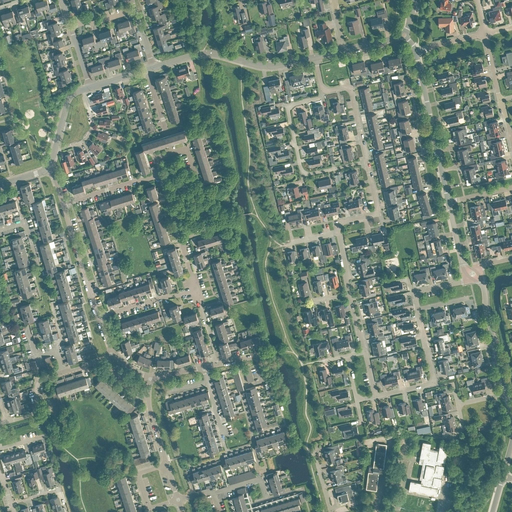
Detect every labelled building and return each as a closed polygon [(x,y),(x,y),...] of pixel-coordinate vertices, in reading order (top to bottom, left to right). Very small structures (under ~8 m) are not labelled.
[(40,10),(43,9),(40,0),(38,0),(39,1),(36,2),(38,9),(35,10),(37,16),(42,15),(40,10)] [(40,0),(43,9),(46,8),(48,13),(56,10),(54,4),(49,6),(47,0),(43,0),(40,0)] [(309,0),(310,2),(316,1),(319,10),(324,9),(322,0),(309,0)] [(447,2),(447,0),(441,0),(441,1),(440,9),(450,10),(451,3),(447,2)] [(149,14),(158,11),(158,8),(162,7),(161,1),(155,3),(156,6),(149,8),(150,12),(149,12),(149,14)] [(80,2),(73,5),(74,10),(81,8),(82,11),(88,9),(86,4),(81,5),(80,2)] [(266,5),(266,2),(259,3),(261,12),(268,11),(268,13),(272,12),(270,4),(266,5)] [(22,6),(25,16),(28,15),(30,19),(35,18),(33,12),(30,13),(28,6),(25,7),(24,5),(22,6)] [(502,10),(501,6),(501,5),(494,7),(495,10),(489,11),(490,17),(491,21),(495,21),(495,20),(500,19),(499,11),(502,10)] [(22,17),(25,16),(22,6),(20,7),(20,8),(17,9),(19,16),(16,17),(18,23),(24,21),(22,17)] [(241,14),(239,6),(232,7),(233,14),(234,18),(237,17),(238,22),(247,20),(245,13),(241,14)] [(379,27),(383,26),(381,18),(388,16),(386,9),(383,10),(376,11),(378,18),(371,19),(372,22),(371,22),(372,28),(379,26),(379,27)] [(6,11),(9,21),(12,20),(14,24),(16,24),(12,11),(9,12),(9,10),(6,11)] [(157,18),(159,23),(166,21),(167,20),(165,13),(163,14),(161,13),(161,11),(158,11),(149,14),(150,17),(151,16),(153,19),(157,18)] [(474,21),(472,12),(466,14),(467,16),(465,16),(465,17),(460,18),(461,25),(466,24),(467,27),(472,26),(472,25),(475,25),(474,21)] [(276,24),(274,14),(267,15),(270,25),(276,24)] [(453,31),(453,21),(457,21),(457,17),(456,15),(452,15),(452,18),(438,18),(439,25),(446,25),(446,31),(453,31)] [(123,22),(125,29),(129,28),(130,33),(132,33),(134,38),(138,37),(136,31),(136,32),(134,26),(131,26),(129,20),(123,22)] [(359,31),(357,24),(358,24),(357,20),(348,22),(349,27),(349,28),(349,30),(350,30),(352,30),(353,33),(359,31)] [(51,30),(60,27),(60,25),(58,25),(57,22),(50,24),(49,21),(44,23),(45,28),(50,27),(51,30)] [(154,31),(153,32),(154,34),(163,31),(162,28),(167,27),(166,24),(167,24),(167,22),(166,22),(166,21),(159,23),(160,26),(153,28),(154,31)] [(123,30),(125,29),(123,22),(118,23),(120,30),(117,31),(119,37),(124,35),(123,30)] [(327,28),(326,22),(319,24),(321,30),(315,31),(317,37),(322,36),(323,41),(325,41),(326,41),(327,41),(328,41),(329,41),(330,40),(333,39),(330,27),(327,28)] [(49,39),(55,38),(54,35),(61,33),(60,30),(61,29),(60,27),(51,30),(49,30),(50,34),(47,34),(49,39)] [(304,46),(308,45),(306,37),(309,36),(307,28),(301,30),(303,35),(298,36),(299,41),(297,41),(299,46),(300,46),(300,47),(303,46),(304,46)] [(104,32),(107,39),(110,38),(112,43),(117,42),(115,36),(112,36),(110,30),(104,32)] [(104,40),(107,39),(104,32),(99,33),(101,40),(98,41),(100,47),(105,45),(104,40)] [(5,43),(11,41),(9,34),(3,36),(5,43)] [(100,47),(98,41),(96,42),(93,35),(88,37),(90,45),(93,44),(95,49),(100,47)] [(157,45),(166,42),(165,39),(170,37),(170,35),(157,39),(158,42),(156,43),(157,45)] [(262,40),(261,36),(253,38),(254,42),(253,42),(254,45),(255,45),(257,52),(264,50),(261,40),(262,40)] [(277,52),(283,51),(282,50),(287,49),(285,44),(289,43),(287,36),(284,37),(284,38),(281,39),(282,41),(276,43),(277,47),(276,47),(277,52)] [(87,46),(90,45),(88,37),(82,39),(84,45),(82,46),(83,52),(89,50),(87,46)] [(55,38),(49,39),(50,45),(53,44),(54,47),(55,47),(66,44),(65,41),(63,42),(62,38),(56,41),(55,38)] [(166,42),(157,45),(158,47),(159,47),(160,50),(173,46),(172,44),(167,45),(166,42)] [(132,51),(135,59),(140,57),(138,50),(141,49),(139,43),(134,45),(135,50),(132,51)] [(135,59),(132,51),(129,52),(128,47),(122,48),(124,54),(127,54),(129,60),(135,59)] [(56,60),(66,57),(65,55),(64,55),(62,52),(56,54),(54,50),(48,52),(46,53),(47,56),(49,55),(51,59),(55,57),(56,60)] [(506,56),(503,57),(505,64),(508,63),(511,62),(511,65),(511,64),(511,51),(506,53),(506,56)] [(113,60),(116,68),(121,66),(119,59),(122,58),(120,52),(115,54),(116,59),(113,60)] [(116,68),(113,60),(110,61),(109,56),(103,57),(105,63),(108,63),(110,69),(116,68)] [(54,70),(60,68),(59,65),(66,63),(65,60),(66,59),(66,57),(56,60),(55,60),(56,64),(52,65),(54,70)] [(103,64),(105,63),(103,57),(98,59),(100,64),(97,65),(99,73),(105,71),(103,64)] [(394,58),(396,67),(399,67),(400,69),(402,69),(400,57),(394,58)] [(393,68),(396,67),(394,58),(388,59),(389,65),(386,66),(388,72),(393,71),(393,68)] [(99,73),(97,65),(94,66),(92,61),(87,63),(89,69),(92,68),(94,75),(99,73)] [(369,70),(368,66),(365,67),(364,61),(358,62),(360,71),(363,71),(364,73),(365,77),(370,76),(369,70)] [(388,72),(386,66),(383,67),(382,61),(376,62),(378,71),(381,71),(382,73),(388,72)] [(357,72),(360,71),(358,62),(352,63),(353,69),(350,70),(352,76),(358,75),(357,72)] [(375,72),(378,71),(376,62),(371,63),(372,69),(369,70),(370,76),(376,75),(375,72)] [(483,70),(481,63),(478,64),(476,63),(475,64),(474,65),(475,69),(472,70),(473,76),(480,74),(480,71),(483,70)] [(182,68),(184,76),(187,75),(188,78),(191,77),(191,80),(198,78),(196,73),(194,74),(193,70),(189,71),(187,66),(182,68)] [(62,77),(71,74),(70,72),(69,72),(68,69),(61,71),(60,68),(54,70),(56,75),(61,74),(62,77)] [(181,77),(184,76),(182,68),(176,70),(178,75),(175,76),(177,82),(182,80),(181,77)] [(448,76),(447,71),(443,72),(443,73),(438,74),(439,81),(448,79),(448,82),(454,81),(453,75),(448,76)] [(159,90),(161,89),(169,86),(166,76),(170,75),(169,72),(159,75),(160,78),(155,79),(159,90)] [(298,84),(299,87),(300,87),(303,87),(303,86),(309,85),(308,77),(304,78),(303,73),(296,74),(298,84)] [(71,74),(62,77),(60,77),(61,80),(58,81),(60,87),(65,85),(65,82),(71,80),(70,77),(72,76),(71,74)] [(299,88),(299,87),(298,84),(296,74),(290,76),(291,81),(288,82),(290,89),(293,88),(294,89),(299,88)] [(482,80),(481,76),(473,78),(475,84),(478,84),(479,88),(487,86),(485,79),(482,80)] [(274,79),(276,88),(279,88),(280,91),(282,90),(281,87),(279,78),(274,79)] [(395,89),(404,87),(403,81),(397,83),(396,79),(390,80),(392,87),(394,86),(395,89)] [(448,96),(452,95),(451,90),(457,88),(456,82),(449,84),(450,87),(441,89),(443,96),(448,95),(448,96)] [(121,90),(120,86),(115,88),(116,91),(115,92),(117,99),(124,96),(122,89),(121,90)] [(394,99),(400,98),(400,94),(406,93),(404,87),(395,89),(392,90),(394,97),(391,98),(391,100),(394,99)] [(485,94),(484,91),(477,93),(478,99),(482,98),(483,103),(490,101),(488,93),(485,94)] [(95,96),(92,97),(93,102),(97,101),(97,102),(104,100),(106,99),(104,92),(102,93),(102,92),(95,94),(95,96)] [(451,110),(456,109),(454,104),(462,102),(460,96),(452,98),(453,101),(444,103),(446,110),(451,109),(451,110)] [(399,108),(408,105),(407,100),(401,101),(400,98),(394,99),(396,105),(398,105),(399,108)] [(339,105),(338,102),(339,101),(332,103),(333,103),(334,108),(332,108),(331,109),(331,111),(332,112),(335,111),(334,112),(338,111),(338,113),(344,112),(343,104),(339,105)] [(101,114),(108,112),(105,105),(99,107),(99,108),(96,109),(97,114),(101,113),(101,114)] [(277,115),(280,114),(278,108),(275,108),(275,105),(270,106),(262,108),(263,114),(269,113),(270,116),(272,116),(272,117),(274,118),(276,118),(278,116),(277,115)] [(324,114),(322,105),(314,107),(316,118),(322,116),(324,121),(329,120),(328,113),(324,114)] [(398,117),(402,117),(405,116),(404,113),(410,111),(408,105),(399,108),(400,111),(397,111),(398,117)] [(488,109),(488,106),(480,107),(481,114),(485,113),(486,117),(493,116),(492,108),(488,109)] [(307,119),(305,111),(299,112),(301,122),(305,121),(306,127),(312,126),(310,118),(307,119)] [(455,125),(459,124),(458,118),(463,117),(461,111),(455,113),(456,116),(448,118),(449,125),(455,124),(455,125)] [(400,127),(410,125),(408,119),(403,120),(402,117),(398,117),(396,118),(397,124),(400,124),(400,127)] [(489,129),(498,127),(497,121),(490,122),(490,120),(483,121),(484,126),(488,125),(489,129)] [(339,134),(348,132),(346,126),(343,127),(343,124),(336,125),(337,128),(334,129),(335,134),(339,133),(339,134)] [(400,137),(406,135),(405,132),(411,130),(410,125),(400,127),(401,130),(398,130),(400,137)] [(459,129),(453,131),(454,137),(464,135),(467,134),(465,128),(465,125),(459,127),(459,129)] [(275,129),(274,126),(267,128),(269,133),(274,132),(274,136),(277,135),(277,138),(279,138),(281,138),(282,136),(282,134),(284,134),(283,127),(275,129)] [(498,127),(489,129),(489,133),(486,134),(487,139),(494,137),(493,135),(500,133),(498,127)] [(311,133),(304,135),(305,141),(315,139),(315,137),(320,135),(318,128),(311,129),(311,133)] [(4,137),(11,135),(10,129),(2,131),(4,137)] [(162,138),(143,144),(144,149),(146,153),(164,147),(165,147),(167,146),(169,145),(171,145),(175,144),(187,140),(187,138),(184,131),(172,135),(169,136),(167,137),(164,138),(162,138)] [(102,133),(98,132),(96,137),(99,138),(99,139),(106,142),(109,135),(102,132),(102,133)] [(348,132),(339,134),(340,139),(339,139),(340,143),(347,141),(346,138),(349,137),(348,132)] [(11,135),(4,137),(6,144),(13,141),(11,135)] [(405,145),(414,143),(413,137),(407,139),(406,135),(400,137),(401,143),(404,142),(405,145)] [(464,135),(454,137),(455,143),(462,142),(463,144),(472,142),(471,139),(469,140),(468,138),(465,139),(464,135)] [(194,144),(206,140),(205,138),(201,139),(200,136),(192,138),(194,144)] [(493,149),(503,146),(502,140),(495,142),(494,139),(487,141),(489,146),(492,145),(493,149)] [(195,149),(204,147),(203,143),(207,142),(206,140),(194,144),(195,149)] [(308,154),(318,152),(317,149),(322,147),(321,141),(314,142),(315,146),(307,148),(308,154)] [(95,145),(93,142),(89,146),(91,149),(90,150),(96,155),(101,149),(96,144),(95,145)] [(11,151),(19,149),(17,143),(9,145),(11,151)] [(414,143),(405,145),(405,148),(402,149),(403,152),(415,149),(414,143)] [(342,154),(352,152),(351,146),(348,147),(347,144),(340,145),(341,148),(339,149),(340,151),(341,151),(342,154)] [(458,156),(468,154),(467,150),(471,150),(470,145),(463,146),(464,149),(457,150),(458,156)] [(281,151),(280,146),(274,147),(274,146),(270,147),(271,152),(277,151),(277,152),(279,159),(289,157),(288,149),(281,151)] [(503,146),(493,149),(494,152),(490,153),(491,156),(490,156),(490,159),(498,157),(498,154),(504,153),(503,146)] [(197,155),(210,151),(209,148),(205,150),(204,147),(195,149),(197,155)] [(13,158),(21,155),(19,149),(11,151),(13,158)] [(143,149),(135,152),(141,173),(150,170),(149,169),(153,168),(152,166),(149,167),(143,149)] [(80,162),(87,159),(85,153),(83,153),(82,150),(77,151),(78,155),(80,162)] [(199,160),(207,157),(206,154),(210,153),(210,151),(197,155),(199,160)] [(71,157),(70,154),(65,155),(66,158),(65,159),(66,163),(62,164),(65,173),(70,171),(68,165),(75,163),(72,156),(71,157)] [(311,166),(321,164),(320,160),(322,159),(321,154),(313,156),(314,159),(310,160),(311,166)] [(468,154),(458,156),(460,163),(467,161),(467,164),(474,162),(473,157),(469,158),(468,154)] [(21,155),(13,158),(15,164),(23,161),(21,155)] [(268,156),(270,164),(278,162),(277,159),(273,160),(272,155),(268,156)] [(200,165),(213,162),(212,159),(208,161),(207,157),(199,160),(200,165)] [(497,168),(507,166),(506,160),(499,161),(499,159),(492,160),(493,165),(497,164),(497,168)] [(119,164),(123,177),(128,175),(127,171),(130,170),(127,162),(124,163),(125,167),(122,168),(121,164),(119,164)] [(202,171),(210,168),(209,165),(214,164),(213,162),(200,165),(202,171)] [(117,179),(123,177),(119,164),(116,165),(118,169),(114,170),(117,179)] [(465,175),(475,173),(474,169),(478,169),(477,164),(470,165),(471,168),(464,169),(465,175)] [(292,166),(284,168),(283,165),(274,167),(275,173),(282,171),(283,175),(293,173),(292,166)] [(507,166),(497,168),(498,172),(495,173),(496,178),(503,176),(502,174),(509,172),(507,166)] [(117,179),(114,170),(111,171),(110,167),(108,168),(112,180),(117,179)] [(106,182),(112,180),(108,168),(105,169),(107,173),(104,174),(106,182)] [(204,176),(216,172),(216,170),(212,172),(210,168),(202,171),(204,176)] [(349,178),(358,176),(356,170),(345,173),(346,179),(349,178)] [(95,185),(101,184),(97,171),(95,172),(96,176),(93,177),(95,185)] [(106,182),(104,174),(100,175),(99,171),(97,171),(101,184),(106,182)] [(216,172),(204,176),(206,182),(214,179),(213,176),(217,175),(216,172)] [(475,173),(465,175),(466,182),(473,180),(474,183),(481,181),(479,176),(476,177),(475,173)] [(95,185),(93,177),(89,178),(88,174),(86,175),(90,187),(95,185)] [(84,189),(85,189),(90,187),(86,175),(84,175),(85,180),(82,181),(82,183),(83,183),(84,189)] [(359,182),(358,176),(349,178),(350,183),(349,184),(350,187),(357,185),(356,182),(359,182)] [(331,186),(330,178),(318,181),(320,189),(329,187),(330,192),(336,191),(334,185),(331,186)] [(22,192),(31,189),(30,183),(21,186),(22,192)] [(86,192),(85,189),(84,189),(83,183),(82,183),(72,186),(75,195),(79,194),(79,196),(82,195),(82,193),(86,192)] [(300,195),(297,185),(287,188),(288,191),(287,192),(287,193),(288,194),(288,195),(291,194),(291,197),(300,195)] [(156,189),(155,186),(146,188),(149,199),(158,196),(157,193),(159,192),(158,189),(156,189)] [(385,197),(395,195),(397,194),(397,191),(397,189),(398,189),(398,186),(390,187),(391,190),(384,192),(385,197)] [(24,197),(33,195),(31,189),(22,192),(24,197)] [(126,195),(130,207),(133,206),(131,202),(134,201),(135,203),(138,202),(136,193),(132,194),(132,193),(126,195)] [(33,195),(24,197),(25,203),(35,200),(33,195)] [(128,208),(130,207),(126,195),(121,196),(124,205),(127,203),(128,208)] [(395,195),(385,197),(386,202),(396,200),(397,203),(402,202),(401,196),(396,197),(395,195)] [(120,206),(124,205),(121,196),(116,198),(120,210),(122,210),(120,206)] [(117,211),(120,210),(116,198),(110,200),(113,208),(116,207),(117,211)] [(354,210),(352,201),(352,198),(349,199),(348,200),(349,202),(347,202),(347,201),(344,201),(345,209),(348,208),(349,211),(354,210)] [(352,201),(354,210),(360,208),(359,206),(362,205),(361,198),(358,198),(358,200),(352,201)] [(511,211),(510,205),(507,206),(505,199),(499,200),(501,209),(504,208),(505,212),(511,211)] [(42,200),(34,202),(34,201),(29,203),(30,206),(34,205),(34,208),(44,206),(42,200)] [(110,209),(113,208),(110,200),(105,201),(109,214),(111,213),(110,209)] [(498,210),(501,209),(499,200),(493,201),(495,209),(491,209),(493,215),(499,214),(498,210)] [(10,202),(13,211),(18,210),(16,201),(10,202)] [(106,215),(109,214),(105,201),(99,203),(102,211),(105,210),(106,215)] [(7,213),(13,211),(10,202),(5,204),(7,213)] [(147,212),(159,208),(158,202),(149,205),(150,208),(146,210),(147,212)] [(332,215),(330,206),(329,203),(324,204),(324,202),(320,203),(322,210),(325,209),(326,216),(332,215)] [(330,206),(332,215),(338,213),(337,209),(340,208),(338,202),(333,203),(333,205),(330,206)] [(319,210),(322,210),(320,203),(317,204),(318,206),(315,207),(316,209),(313,210),(314,219),(320,217),(319,210)] [(471,213),(485,210),(484,207),(483,204),(470,207),(471,213)] [(389,213),(399,211),(398,208),(401,207),(401,205),(388,208),(389,213)] [(36,214),(45,211),(44,206),(34,208),(36,214)] [(81,215),(94,211),(93,209),(89,210),(88,207),(79,209),(81,215)] [(428,214),(432,212),(430,207),(423,210),(424,215),(422,215),(423,218),(429,217),(428,214)] [(153,216),(161,213),(159,208),(147,212),(148,214),(152,213),(153,216)] [(301,215),(303,214),(302,208),(297,209),(298,213),(290,215),(289,211),(284,212),(286,220),(289,219),(290,224),(302,221),(301,215)] [(314,219),(313,210),(309,210),(309,208),(304,209),(305,216),(308,216),(309,220),(314,219)] [(485,210),(471,213),(473,219),(480,217),(480,220),(486,219),(485,213),(485,210)] [(38,219),(47,217),(45,211),(36,214),(38,219)] [(91,218),(90,215),(94,213),(94,211),(81,215),(83,221),(85,220),(91,218)] [(150,223),(163,219),(161,213),(153,216),(154,219),(150,220),(150,223)] [(39,225),(48,222),(47,217),(38,219),(39,225)] [(87,225),(99,221),(99,219),(94,220),(93,217),(91,218),(85,220),(87,225)] [(156,227),(164,224),(163,219),(150,223),(151,225),(155,224),(156,227)] [(428,230),(437,228),(436,222),(429,223),(429,220),(421,222),(422,227),(427,225),(428,230)] [(471,232),(480,230),(479,227),(484,226),(482,220),(480,220),(476,221),(477,224),(470,226),(471,232)] [(89,231),(97,228),(96,225),(100,223),(99,221),(87,225),(89,231)] [(41,230),(50,228),(48,222),(39,225),(41,230)] [(154,234),(166,230),(164,224),(156,227),(157,230),(153,231),(154,234)] [(42,236),(52,233),(50,228),(41,230),(37,231),(38,234),(42,233),(42,236)] [(90,236),(103,232),(102,230),(98,231),(97,228),(89,231),(90,236)] [(425,240),(432,238),(432,235),(438,234),(437,228),(428,230),(429,234),(424,235),(425,240)] [(480,240),(486,238),(485,232),(484,233),(484,229),(480,230),(471,232),(473,238),(480,236),(480,240)] [(13,244),(23,241),(22,237),(26,236),(24,230),(18,232),(20,236),(11,239),(13,244)] [(160,238),(168,235),(166,230),(154,234),(154,236),(159,234),(160,238)] [(92,241),(100,239),(99,236),(103,234),(103,232),(90,236),(92,241)] [(52,233),(42,236),(44,241),(53,239),(52,233)] [(216,234),(219,246),(222,246),(220,242),(224,240),(222,233),(216,234)] [(377,234),(379,244),(382,243),(383,246),(385,246),(386,250),(389,249),(386,236),(383,237),(382,233),(377,234)] [(217,247),(219,246),(216,234),(210,236),(212,244),(216,243),(217,247)] [(376,244),(379,244),(377,234),(372,235),(374,245),(371,245),(372,251),(375,250),(375,248),(377,247),(376,244)] [(168,235),(160,238),(161,241),(156,242),(157,245),(161,243),(170,241),(168,235)] [(208,245),(212,244),(210,236),(204,238),(208,250),(210,249),(208,245)] [(372,251),(371,245),(368,246),(366,236),(361,237),(363,247),(366,247),(366,250),(368,249),(369,252),(372,251)] [(510,249),(508,240),(505,241),(504,236),(498,238),(499,244),(502,243),(504,250),(510,249)] [(358,249),(363,247),(361,237),(356,239),(357,246),(351,247),(352,252),(358,250),(358,249)] [(205,251),(208,250),(204,238),(198,240),(200,248),(204,247),(205,251)] [(427,249),(441,245),(440,239),(433,241),(432,238),(425,240),(427,249)] [(475,250),(485,248),(485,247),(488,244),(487,241),(486,238),(480,240),(481,243),(474,244),(475,250)] [(94,247),(106,243),(105,241),(101,242),(100,239),(92,241),(94,247)] [(15,250),(25,247),(23,241),(13,244),(15,250)] [(42,250),(53,247),(52,245),(50,245),(49,242),(40,245),(42,250)] [(330,242),(323,244),(325,254),(332,253),(332,254),(336,254),(336,253),(338,252),(336,244),(331,245),(330,242)] [(95,252),(104,250),(103,247),(107,245),(106,243),(94,247),(95,252)] [(318,245),(312,246),(313,251),(311,251),(311,252),(311,255),(312,255),(314,255),(317,255),(318,258),(320,258),(321,262),(324,261),(322,251),(319,252),(318,245)] [(442,251),(441,245),(427,249),(429,257),(436,256),(436,253),(442,251)] [(169,253),(165,255),(166,259),(170,258),(173,265),(169,267),(170,271),(174,270),(175,274),(183,271),(183,270),(186,269),(186,268),(182,269),(176,250),(180,249),(179,247),(176,248),(175,247),(172,248),(171,246),(167,247),(169,253)] [(16,255),(27,252),(25,247),(15,250),(16,255)] [(43,256),(54,253),(53,247),(42,250),(43,256)] [(305,248),(300,249),(301,258),(307,257),(308,262),(311,261),(310,254),(307,254),(305,248)] [(485,248),(475,250),(477,256),(490,253),(489,251),(485,249),(485,248)] [(97,258),(110,254),(109,252),(105,253),(104,250),(95,252),(97,258)] [(293,250),(287,252),(289,261),(293,260),(294,263),(296,263),(299,262),(297,256),(295,257),(293,250)] [(203,258),(202,254),(206,253),(205,251),(194,255),(196,261),(203,258)] [(18,261),(28,258),(27,252),(16,255),(18,261)] [(45,261),(54,259),(56,258),(54,253),(43,256),(45,261)] [(105,261),(105,262),(107,261),(106,257),(110,256),(110,254),(97,258),(99,263),(105,261)] [(203,258),(196,261),(197,267),(205,264),(204,260),(208,259),(207,257),(203,258)] [(358,269),(367,267),(366,263),(371,262),(370,257),(364,258),(361,259),(362,262),(357,263),(358,269)] [(28,258),(18,261),(19,266),(30,263),(28,258)] [(46,267),(56,264),(54,259),(45,261),(46,267)] [(222,266),(226,265),(225,263),(221,264),(220,260),(212,262),(214,268),(222,266)] [(106,265),(105,262),(105,261),(99,263),(96,264),(98,269),(111,265),(110,263),(106,265)] [(439,268),(441,277),(447,276),(446,270),(449,269),(447,263),(442,264),(443,268),(439,268)] [(56,264),(46,267),(48,272),(57,270),(56,264)] [(100,275),(108,272),(107,269),(111,268),(111,265),(98,269),(100,275)] [(15,270),(16,276),(27,273),(26,270),(30,269),(29,266),(15,270)] [(223,270),(222,266),(214,268),(216,274),(224,272),(228,271),(227,269),(223,270)] [(441,277),(439,268),(436,269),(435,266),(430,267),(431,273),(434,272),(435,279),(441,277)] [(367,267),(358,269),(359,274),(363,273),(364,276),(368,276),(374,274),(373,269),(367,270),(367,267)] [(420,273),(422,282),(428,280),(427,274),(429,273),(428,267),(419,269),(420,273)] [(57,278),(66,275),(64,270),(56,272),(57,278)] [(422,282),(420,273),(414,274),(413,271),(410,271),(412,277),(414,277),(416,283),(422,282)] [(102,280),(114,276),(114,274),(109,275),(108,272),(100,275),(102,280)] [(225,276),(224,272),(216,274),(218,280),(226,278),(230,277),(229,275),(225,276)] [(18,281),(28,278),(27,273),(16,276),(18,281)] [(329,277),(328,273),(324,274),(325,281),(329,280),(331,287),(338,285),(336,275),(329,277)] [(316,291),(322,290),(320,281),(324,280),(323,274),(316,275),(317,280),(313,281),(316,291)] [(59,284),(68,281),(66,275),(57,278),(59,284)] [(114,276),(102,280),(103,286),(112,283),(111,280),(115,278),(114,276)] [(158,286),(170,282),(168,276),(161,278),(162,282),(155,284),(156,286),(158,286)] [(360,290),(369,288),(369,285),(373,284),(371,277),(361,279),(362,283),(359,284),(360,290)] [(20,287),(30,284),(28,278),(18,281),(20,287)] [(227,282),(226,278),(218,280),(220,286),(228,284),(232,283),(231,281),(227,282)] [(138,282),(137,280),(136,279),(135,280),(136,283),(137,287),(139,295),(145,293),(143,285),(139,286),(138,282)] [(143,285),(145,293),(152,291),(151,288),(154,287),(151,279),(148,280),(149,283),(145,284),(144,280),(142,281),(143,285)] [(398,283),(397,280),(392,281),(385,283),(386,289),(393,287),(394,291),(403,289),(402,283),(398,283)] [(60,289),(69,286),(68,281),(59,284),(60,289)] [(158,286),(156,286),(157,292),(161,291),(160,287),(163,286),(165,293),(169,291),(168,289),(172,288),(172,287),(175,285),(175,284),(171,285),(170,282),(158,286)] [(301,296),(309,294),(306,282),(298,284),(301,296)] [(21,292),(32,289),(30,284),(20,287),(21,292)] [(137,287),(133,288),(132,284),(130,285),(131,289),(133,297),(139,295),(137,287)] [(229,288),(228,284),(220,286),(222,292),(230,290),(234,289),(233,287),(229,288)] [(62,295),(71,292),(69,286),(60,289),(62,295)] [(131,289),(127,290),(126,286),(124,287),(125,291),(127,298),(133,297),(131,289)] [(125,291),(121,292),(120,288),(118,289),(119,295),(120,295),(121,300),(122,300),(127,298),(125,291)] [(369,288),(360,290),(361,295),(368,294),(369,296),(375,295),(375,292),(370,293),(369,288)] [(32,289),(21,292),(23,298),(33,295),(32,289)] [(231,294),(230,290),(222,292),(224,298),(231,296),(235,295),(235,293),(231,294)] [(71,292),(62,295),(64,300),(72,298),(71,292)] [(120,295),(119,295),(116,296),(115,292),(112,292),(110,293),(111,297),(107,298),(110,306),(111,306),(112,309),(114,309),(113,305),(116,304),(122,302),(122,300),(121,300),(120,295)] [(401,303),(406,302),(404,296),(401,296),(400,293),(388,296),(390,303),(396,301),(397,305),(401,304),(401,303)] [(233,300),(231,296),(224,298),(226,305),(237,301),(237,299),(233,300)] [(19,298),(10,300),(12,308),(17,307),(16,303),(21,302),(19,298)] [(365,309),(374,307),(378,306),(376,301),(375,298),(369,299),(370,302),(363,304),(365,309)] [(59,304),(56,305),(57,308),(60,307),(61,309),(70,306),(69,301),(59,304)] [(22,312),(31,309),(29,303),(20,306),(22,312)] [(212,312),(209,312),(211,316),(217,314),(218,318),(222,317),(221,313),(225,312),(223,304),(213,307),(212,303),(211,304),(212,307),(210,308),(212,312)] [(171,311),(167,312),(168,317),(172,315),(174,319),(181,317),(178,307),(182,306),(181,305),(178,306),(177,305),(174,306),(173,304),(169,305),(171,311)] [(345,316),(344,314),(345,314),(342,304),(335,306),(337,316),(340,315),(341,317),(345,316)] [(70,306),(61,309),(63,315),(72,312),(70,306)] [(459,307),(461,316),(464,315),(465,319),(471,317),(470,311),(466,312),(465,306),(459,307)] [(374,307),(365,309),(366,315),(372,313),(373,316),(381,315),(380,311),(375,312),(374,307)] [(405,311),(405,307),(393,310),(394,316),(401,314),(401,318),(410,316),(409,310),(405,311)] [(453,321),(458,320),(457,317),(461,316),(459,307),(453,308),(454,315),(451,315),(453,321)] [(331,309),(327,310),(327,308),(320,309),(320,311),(318,311),(318,312),(319,317),(320,318),(322,317),(322,319),(326,318),(327,322),(333,321),(331,309)] [(24,317),(33,315),(31,309),(22,312),(24,317)] [(193,313),(184,316),(186,324),(190,323),(191,327),(196,325),(195,321),(201,319),(199,315),(197,316),(196,312),(195,313),(193,309),(192,310),(193,313)] [(312,317),(311,310),(303,311),(304,317),(305,322),(311,321),(312,325),(317,324),(316,317),(312,317)] [(438,312),(440,320),(444,320),(445,323),(450,322),(449,316),(446,316),(444,310),(438,312)] [(160,319),(160,316),(158,311),(152,313),(154,321),(155,325),(158,324),(156,320),(160,319)] [(63,315),(59,316),(60,318),(63,317),(64,320),(73,317),(72,312),(63,315)] [(436,321),(440,320),(438,312),(432,313),(434,319),(431,320),(432,326),(437,325),(436,321)] [(150,322),(154,321),(152,313),(146,315),(148,323),(149,327),(152,326),(150,322)] [(33,315),(24,317),(25,323),(34,320),(33,315)] [(144,324),(148,323),(146,315),(140,317),(142,324),(143,328),(146,328),(144,324)] [(369,329),(378,327),(377,324),(382,323),(380,316),(373,318),(374,322),(368,323),(369,329)] [(64,320),(61,321),(62,323),(65,322),(66,325),(75,323),(73,317),(64,320)] [(138,326),(142,324),(140,317),(134,318),(136,326),(136,327),(137,330),(140,330),(138,326)] [(40,327),(50,324),(48,318),(39,321),(40,327)] [(132,327),(136,326),(134,318),(128,320),(130,328),(131,332),(134,331),(132,327)] [(122,331),(130,328),(128,320),(119,323),(122,331)] [(227,320),(216,324),(217,330),(225,328),(224,324),(228,323),(227,320)] [(396,323),(398,328),(400,327),(401,331),(404,331),(404,332),(408,331),(408,330),(413,329),(411,322),(403,324),(402,321),(396,323)] [(66,326),(62,327),(63,329),(67,328),(67,331),(77,328),(75,323),(66,325),(66,326)] [(42,332),(51,329),(50,324),(40,327),(42,332)] [(225,328),(217,330),(219,336),(227,334),(226,330),(230,329),(229,326),(225,328)] [(381,326),(378,327),(369,329),(370,334),(377,333),(377,336),(383,334),(381,326)] [(67,331),(63,332),(64,335),(66,334),(67,334),(68,335),(69,335),(69,336),(78,334),(77,328),(67,331)] [(467,339),(477,337),(475,330),(470,331),(469,328),(462,330),(463,335),(466,335),(467,339)] [(42,332),(44,338),(45,337),(46,341),(54,338),(54,339),(58,338),(56,333),(52,334),(51,329),(42,332)] [(195,337),(203,335),(201,329),(193,331),(195,335),(191,336),(191,339),(195,337)] [(264,341),(261,330),(255,332),(256,336),(252,337),(255,345),(261,343),(260,342),(264,341)] [(227,334),(219,336),(221,342),(227,341),(229,340),(228,336),(232,335),(231,332),(227,334)] [(249,347),(255,345),(252,337),(251,332),(248,332),(250,338),(246,339),(249,347)] [(68,337),(65,338),(66,340),(70,339),(71,342),(80,339),(82,339),(81,333),(78,334),(69,336),(69,337),(68,337)] [(342,340),(344,349),(350,348),(348,341),(352,341),(350,334),(344,336),(345,339),(342,340)] [(435,346),(444,344),(443,340),(448,339),(447,334),(439,336),(440,338),(434,340),(435,346)] [(193,345),(195,344),(205,341),(203,335),(195,337),(197,341),(193,342),(193,345)] [(246,339),(245,335),(243,336),(244,340),(240,341),(240,342),(238,343),(240,348),(242,347),(243,349),(249,347),(246,339)] [(373,348),(383,346),(382,340),(386,339),(385,335),(378,337),(378,341),(372,342),(373,348)] [(410,339),(410,335),(400,337),(402,343),(405,342),(406,347),(416,345),(415,338),(410,339)] [(344,349),(342,340),(338,341),(337,337),(331,338),(333,345),(336,344),(338,351),(344,349)] [(477,337),(467,339),(468,343),(465,344),(466,349),(474,347),(473,344),(478,343),(477,337)] [(123,348),(135,344),(134,342),(130,343),(129,339),(121,342),(123,348)] [(195,351),(199,349),(207,347),(205,341),(195,344),(196,348),(194,348),(195,351)] [(222,352),(219,353),(219,355),(223,354),(223,355),(227,354),(228,356),(231,355),(229,349),(233,347),(232,343),(228,344),(227,341),(221,342),(219,343),(222,352)] [(329,347),(328,341),(322,343),(321,342),(313,344),(314,347),(311,347),(310,348),(311,351),(312,351),(315,350),(316,355),(324,354),(323,349),(329,347)] [(66,352),(75,349),(74,343),(64,346),(66,352)] [(135,344),(123,348),(125,354),(133,352),(133,351),(135,350),(134,347),(138,346),(137,343),(135,344)] [(444,344),(435,346),(437,352),(443,351),(444,354),(450,352),(448,347),(445,348),(444,344)] [(0,355),(1,357),(9,355),(8,352),(13,350),(12,345),(6,347),(7,349),(0,351),(0,355)] [(383,346),(373,348),(375,354),(387,351),(386,346),(385,346),(383,346)] [(199,349),(200,353),(196,354),(197,357),(198,356),(199,358),(205,356),(204,354),(209,353),(207,347),(199,349)] [(63,355),(64,358),(68,357),(77,355),(75,349),(66,352),(67,354),(63,355)] [(472,359),(482,357),(480,350),(475,352),(474,349),(467,351),(468,356),(471,355),(472,359)] [(181,352),(185,364),(191,362),(189,354),(185,355),(183,351),(181,352)] [(142,364),(147,353),(145,352),(143,356),(140,354),(136,362),(142,364)] [(179,366),(185,364),(181,352),(179,353),(180,357),(176,358),(179,366)] [(147,353),(142,364),(148,367),(151,359),(148,358),(149,354),(147,353)] [(77,355),(68,357),(69,363),(70,363),(70,365),(75,364),(75,361),(79,360),(77,355)] [(166,359),(166,355),(164,355),(164,368),(173,368),(173,359),(166,359)] [(440,366),(449,364),(448,361),(451,360),(450,355),(444,356),(445,359),(439,360),(440,366)] [(4,368),(12,365),(11,362),(19,360),(19,357),(2,362),(4,368)] [(482,357),(472,359),(473,363),(470,364),(472,370),(479,368),(478,365),(483,363),(482,357)] [(449,364),(440,366),(441,373),(447,371),(448,374),(454,373),(453,367),(450,368),(449,364)] [(12,365),(4,368),(5,373),(13,371),(14,373),(23,371),(22,368),(19,369),(18,366),(13,368),(12,365)] [(342,368),(341,365),(332,367),(334,374),(343,372),(344,377),(347,376),(345,367),(342,368)] [(413,371),(415,380),(421,378),(419,372),(422,372),(421,366),(416,367),(416,370),(413,371)] [(415,380),(413,371),(409,372),(408,368),(403,369),(404,376),(407,375),(408,381),(415,380)] [(327,377),(326,369),(319,370),(321,380),(325,379),(326,383),(332,382),(330,376),(327,377)] [(390,376),(392,385),(398,384),(397,377),(399,377),(398,371),(393,372),(394,375),(390,376)] [(392,385),(390,376),(387,377),(386,373),(380,375),(381,381),(384,380),(386,386),(392,385)] [(3,388),(12,385),(17,384),(14,375),(9,377),(10,380),(2,382),(3,388)] [(221,381),(225,380),(227,380),(227,378),(224,379),(223,375),(219,376),(220,379),(215,380),(216,386),(221,384),(221,381)] [(81,379),(84,388),(89,386),(88,386),(91,385),(89,379),(87,380),(86,377),(81,379)] [(477,383),(479,392),(486,391),(484,384),(488,383),(488,384),(486,377),(481,378),(481,382),(477,383)] [(99,389),(105,382),(101,378),(95,385),(99,389)] [(479,392),(477,383),(474,383),(473,379),(466,380),(468,388),(472,387),(474,393),(479,392)] [(222,387),(226,386),(229,385),(228,384),(226,384),(225,380),(221,381),(221,384),(216,386),(218,391),(223,390),(222,387)] [(103,392),(109,385),(105,382),(99,389),(103,392)] [(14,394),(19,392),(18,386),(12,388),(12,385),(3,388),(5,393),(10,392),(11,395),(14,394)] [(107,395),(113,389),(109,385),(103,392),(107,395)] [(224,392),(228,391),(230,391),(230,389),(227,390),(226,386),(222,387),(223,390),(218,391),(220,397),(225,395),(224,392)] [(257,390),(256,386),(253,387),(245,389),(248,397),(253,396),(252,393),(257,392),(260,391),(259,389),(257,390)] [(110,399),(117,392),(113,389),(107,395),(110,399)] [(339,393),(338,389),(332,390),(333,397),(338,396),(339,400),(340,401),(341,402),(342,402),(343,401),(342,399),(349,398),(347,391),(339,393)] [(202,403),(203,402),(207,401),(207,404),(209,403),(207,397),(210,396),(208,391),(202,392),(204,398),(201,399),(202,403)] [(232,395),(229,395),(228,391),(224,392),(225,395),(220,397),(221,402),(226,401),(226,398),(230,397),(232,396),(234,396),(235,395),(234,393),(231,394),(232,395)] [(9,405),(21,402),(20,399),(21,399),(19,392),(14,394),(15,398),(7,400),(9,405)] [(114,402),(120,395),(117,392),(110,399),(114,402)] [(203,405),(203,402),(202,403),(201,399),(204,398),(202,392),(197,394),(199,400),(196,400),(197,404),(201,403),(202,405),(203,405)] [(254,398),(259,397),(261,396),(261,395),(258,396),(257,392),(252,393),(253,396),(248,397),(249,403),(255,401),(254,398)] [(440,403),(450,401),(448,395),(446,395),(445,392),(434,394),(435,398),(436,398),(437,400),(440,399),(440,403)] [(198,407),(197,404),(196,400),(199,400),(197,394),(192,396),(193,401),(190,402),(192,406),(196,405),(196,407),(198,407)] [(118,406),(124,399),(120,395),(114,402),(118,406)] [(192,408),(192,406),(190,402),(193,401),(192,396),(186,397),(188,403),(185,404),(186,407),(190,406),(191,409),(192,408)] [(187,410),(186,407),(185,404),(188,403),(186,397),(181,399),(182,404),(179,405),(181,409),(185,408),(186,410),(187,410)] [(231,402),(234,402),(233,400),(231,401),(230,397),(226,398),(226,401),(221,402),(223,408),(228,406),(227,403),(231,402)] [(255,404),(260,403),(263,402),(263,400),(260,401),(259,397),(254,398),(255,401),(249,403),(251,408),(256,407),(255,404)] [(421,402),(420,398),(414,400),(416,409),(420,408),(421,411),(422,410),(423,415),(428,414),(425,401),(421,402)] [(122,409),(128,402),(124,399),(118,406),(122,409)] [(182,412),(181,409),(179,405),(182,404),(181,399),(175,401),(177,406),(174,407),(175,411),(179,409),(180,412),(182,412)] [(177,406),(175,401),(170,402),(169,400),(165,402),(168,409),(170,412),(174,411),(175,414),(176,413),(175,411),(174,407),(177,406)] [(450,401),(440,403),(441,407),(437,407),(439,413),(445,412),(444,408),(451,407),(450,401)] [(21,402),(9,405),(10,411),(18,408),(19,412),(25,410),(23,404),(21,405),(21,402)] [(128,402),(122,409),(125,413),(127,411),(128,413),(129,411),(130,412),(134,408),(128,402)] [(229,409),(233,408),(235,407),(234,402),(231,402),(227,403),(228,406),(223,408),(225,413),(230,412),(229,409)] [(405,405),(405,402),(398,403),(400,412),(404,412),(404,413),(407,413),(407,412),(410,411),(408,404),(405,405)] [(257,409),(262,408),(265,407),(264,406),(262,407),(260,403),(255,404),(256,407),(251,408),(253,414),(258,412),(257,409)] [(389,408),(389,405),(382,407),(384,416),(388,415),(389,417),(394,416),(392,408),(389,408)] [(347,406),(337,408),(338,411),(339,417),(343,417),(352,414),(351,408),(347,409),(347,406)] [(230,412),(225,413),(226,419),(232,417),(231,414),(238,412),(238,409),(234,411),(233,408),(229,409),(230,412)] [(259,415),(264,413),(266,413),(266,411),(263,412),(262,408),(257,409),(258,412),(253,414),(254,419),(259,418),(259,415)] [(374,413),(373,409),(366,410),(368,419),(372,419),(373,423),(379,421),(377,412),(374,413)] [(203,419),(209,418),(207,412),(202,414),(202,415),(198,416),(199,418),(196,419),(197,420),(199,419),(201,423),(204,422),(203,419)] [(442,424),(454,422),(453,416),(451,416),(450,412),(442,414),(433,416),(434,420),(443,418),(445,424),(442,424)] [(265,417),(264,413),(259,415),(259,418),(254,419),(256,425),(261,423),(260,420),(265,419),(265,417)] [(205,425),(210,423),(210,420),(209,418),(203,419),(204,422),(201,423),(198,424),(198,425),(201,425),(202,429),(206,428),(205,425)] [(261,423),(256,425),(257,430),(263,429),(262,426),(269,424),(269,422),(266,423),(265,419),(260,420),(261,423)] [(448,431),(448,430),(455,428),(454,422),(449,423),(442,424),(442,425),(443,427),(444,428),(444,432),(442,432),(442,436),(450,434),(449,431),(448,431)] [(207,430),(212,429),(210,423),(205,425),(206,428),(202,429),(200,430),(200,431),(203,430),(204,434),(207,433),(207,430)] [(352,427),(351,423),(341,426),(342,431),(347,430),(348,435),(358,433),(356,426),(352,427)] [(208,436),(214,434),(212,429),(207,430),(207,433),(204,434),(201,435),(202,436),(204,436),(205,440),(209,439),(208,436)] [(277,439),(279,444),(283,443),(283,445),(285,445),(283,441),(283,437),(285,437),(284,431),(278,433),(280,438),(277,439)] [(279,446),(279,444),(277,439),(280,438),(278,433),(273,434),(274,440),(271,441),(273,446),(277,444),(278,447),(279,446)] [(210,441),(215,440),(214,434),(208,436),(209,439),(205,440),(203,440),(203,442),(206,441),(207,445),(211,444),(210,441)] [(274,448),(273,446),(271,441),(274,440),(273,434),(267,436),(269,441),(266,442),(268,447),(272,446),(272,449),(274,448)] [(268,450),(268,447),(266,442),(269,441),(267,436),(262,438),(263,443),(260,444),(262,449),(266,448),(267,450),(268,450)] [(263,451),(262,449),(260,444),(263,443),(262,438),(256,439),(258,445),(255,445),(256,451),(261,449),(262,452),(263,451)] [(407,449),(408,440),(399,439),(398,448),(407,449)] [(212,447),(217,445),(216,442),(215,440),(210,441),(211,444),(207,445),(202,447),(202,449),(205,448),(205,447),(208,447),(209,451),(212,450),(212,447)] [(383,468),(386,451),(387,443),(378,442),(376,443),(375,450),(373,467),(369,466),(366,489),(376,490),(378,473),(384,474),(385,468),(383,468)] [(439,451),(430,449),(431,443),(423,442),(419,463),(422,464),(419,479),(422,479),(421,483),(410,481),(408,490),(436,496),(438,486),(440,486),(448,446),(440,445),(439,451)] [(38,444),(40,453),(43,452),(45,457),(50,455),(49,450),(46,451),(44,443),(38,444)] [(38,453),(40,453),(38,444),(33,446),(35,454),(32,455),(34,460),(40,458),(38,453)] [(325,457),(335,454),(340,452),(338,444),(330,446),(331,449),(324,451),(325,457)] [(212,450),(209,451),(206,451),(207,453),(209,452),(210,456),(214,455),(214,452),(219,451),(218,448),(217,445),(212,447),(212,450)] [(20,451),(22,460),(25,459),(26,464),(32,462),(30,457),(28,458),(25,450),(20,451)] [(247,462),(248,464),(256,462),(252,450),(247,452),(248,457),(245,458),(247,462)] [(20,460),(22,460),(20,451),(15,453),(20,471),(23,470),(22,465),(21,466),(20,460)] [(248,464),(247,462),(245,458),(248,457),(247,452),(241,454),(243,459),(240,460),(241,463),(245,462),(246,465),(248,464)] [(20,473),(20,471),(15,453),(9,454),(12,463),(14,462),(16,467),(15,467),(17,474),(20,473)] [(242,466),(241,463),(240,460),(243,459),(241,454),(239,454),(236,455),(237,461),(234,461),(236,465),(240,464),(241,466),(242,466)] [(335,454),(325,457),(327,462),(334,460),(335,463),(342,461),(341,458),(340,458),(340,456),(336,457),(335,454)] [(237,468),(236,465),(234,461),(237,461),(236,455),(234,456),(230,457),(232,462),(229,463),(230,467),(235,465),(235,468),(237,468)] [(231,469),(230,467),(229,463),(232,462),(230,457),(225,458),(226,464),(224,464),(225,468),(229,467),(230,470),(231,469)] [(406,475),(409,461),(403,459),(399,474),(406,475)] [(222,469),(220,464),(215,466),(216,471),(213,472),(215,476),(220,474),(221,476),(224,475),(222,469)] [(336,469),(330,471),(331,477),(340,474),(344,473),(342,464),(335,466),(336,469)] [(216,478),(215,476),(213,472),(216,471),(215,466),(213,466),(209,467),(211,473),(208,473),(209,477),(213,476),(214,478),(216,478)] [(47,485),(54,483),(51,472),(52,472),(51,467),(46,468),(47,472),(44,473),(47,485)] [(210,480),(209,477),(208,473),(211,473),(209,467),(204,469),(205,474),(203,475),(204,479),(208,478),(209,480),(210,480)] [(205,481),(204,479),(203,475),(205,474),(204,469),(198,471),(200,476),(197,477),(198,481),(198,480),(202,479),(203,482),(205,481)] [(36,482),(35,478),(38,477),(37,471),(31,472),(32,477),(27,478),(28,482),(29,482),(31,488),(37,486),(36,482)] [(199,483),(198,480),(198,481),(197,477),(200,476),(198,471),(193,472),(193,473),(187,475),(189,482),(192,481),(193,482),(197,481),(198,483),(199,483)] [(279,478),(281,477),(281,476),(279,476),(277,472),(273,473),(273,472),(266,474),(267,478),(265,479),(266,481),(270,480),(270,483),(276,482),(275,479),(279,478)] [(340,474),(331,477),(333,482),(336,481),(337,485),(340,484),(346,482),(345,478),(345,477),(342,477),(341,477),(340,474)] [(280,482),(279,478),(275,479),(276,482),(270,483),(272,489),(277,487),(277,484),(280,483),(281,483),(283,483),(283,481),(280,482)] [(16,492),(23,490),(19,480),(13,482),(16,492)] [(357,489),(355,482),(338,487),(335,488),(339,501),(340,500),(341,504),(346,502),(346,499),(348,498),(349,499),(354,497),(352,491),(357,489)] [(282,487),(281,483),(280,483),(277,484),(277,487),(272,489),(274,494),(285,491),(284,487),(282,487)] [(239,496),(229,499),(230,501),(232,502),(233,504),(231,505),(231,507),(231,506),(234,508),(234,509),(232,510),(233,511),(248,511),(246,504),(245,501),(243,493),(238,494),(239,496)] [(61,508),(58,497),(51,499),(55,511),(58,510),(58,511),(65,511),(66,511),(64,507),(61,508)] [(261,511),(295,511),(297,511),(300,511),(298,503),(300,502),(299,497),(260,509),(261,511)] [(35,505),(36,507),(32,508),(33,511),(43,511),(45,511),(42,503),(35,505)]
